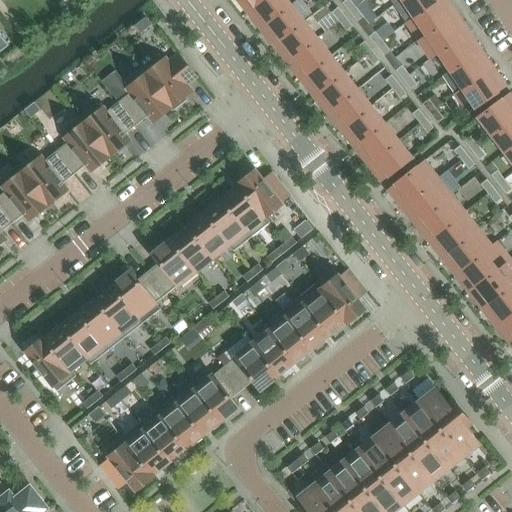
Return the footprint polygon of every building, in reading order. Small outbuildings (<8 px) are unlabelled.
[(237,0),(248,13),(263,0),(237,0)] [(263,0),(248,13),(261,30),(292,5),(287,0),(263,0)] [(356,8),(349,0),(346,0),(342,3),(350,13),(356,8)] [(407,23),(440,0),(402,0),(414,17),(406,23),(407,23)] [(419,41),(457,15),(447,0),(440,0),(407,23),(419,41)] [(274,47),(305,22),(292,5),(261,30),(274,47)] [(346,17),(338,8),(332,13),(339,22),(346,17)] [(364,17),(356,8),(350,13),(357,22),(364,17)] [(146,15),(134,24),(141,33),(153,23),(146,15)] [(431,59),(469,33),(457,15),(419,41),(431,59)] [(353,26),(346,17),(339,22),(347,31),(353,26)] [(288,64),(319,39),(305,22),(274,47),(288,64)] [(383,42),(375,32),(369,37),(377,47),(383,42)] [(451,71),(482,51),(469,33),(431,59),(431,60),(439,54),(451,71)] [(0,52),(8,46),(0,35),(0,52)] [(301,80),(332,56),(319,39),(288,64),(301,80)] [(373,51),(365,41),(359,46),(366,56),(373,51)] [(390,51),(383,42),(377,47),(384,56),(390,51)] [(380,60),(373,51),(366,56),(374,65),(380,60)] [(451,71),(443,77),(455,95),(494,69),(482,51),(451,71)] [(159,54),(142,68),(175,110),(187,100),(184,96),(192,91),(187,85),(197,78),(178,55),(169,62),(167,59),(164,61),(159,54)] [(315,97),(346,73),(332,56),(301,80),(315,97)] [(410,76),(402,66),(396,71),(404,81),(410,76)] [(115,71),(102,81),(119,102),(136,125),(148,116),(152,122),(171,107),(174,111),(175,110),(142,68),(124,82),(115,71)] [(468,113),(506,87),(494,69),(455,95),(468,113)] [(328,114),(359,90),(346,73),(315,97),(328,114)] [(399,85),(392,75),(386,80),(393,90),(399,85)] [(417,85),(410,76),(404,81),(411,90),(417,85)] [(407,94),(399,85),(393,90),(400,99),(407,94)] [(342,131),(372,107),(359,90),(328,114),(342,131)] [(492,136),(511,120),(511,96),(510,93),(478,117),(492,136)] [(437,109),(429,100),(423,105),(430,114),(437,109)] [(97,104),(80,117),(110,156),(130,140),(125,134),(136,125),(119,102),(107,111),(104,108),(102,110),(97,104)] [(355,148),(386,124),(372,107),(342,131),(355,148)] [(426,119),(419,109),(412,114),(420,124),(426,119)] [(444,118),(437,109),(430,114),(438,123),(444,118)] [(80,117),(62,131),(67,137),(65,139),(67,143),(58,151),(76,174),(86,166),(90,171),(110,156),(80,117)] [(434,128),(426,119),(420,124),(427,133),(434,128)] [(505,153),(511,147),(511,120),(492,136),(505,153)] [(368,165),(399,141),(386,124),(355,148),(368,165)] [(478,146),(471,137),(464,142),(472,151),(478,146)] [(382,182),(413,158),(399,141),(368,165),(382,182)] [(468,155),(460,146),(454,151),(462,160),(468,155)] [(486,156),(478,146),(472,151),(479,160),(486,156)] [(19,165),(18,166),(48,205),(67,189),(63,184),(74,175),(56,151),(45,160),(42,157),(24,172),(19,165)] [(475,165),(468,155),(462,160),(469,170),(475,165)] [(402,207),(438,179),(424,161),(388,190),(402,207)] [(48,205),(18,166),(0,180),(5,186),(3,188),(6,192),(0,196),(0,203),(14,222),(23,215),(28,220),(48,205)] [(290,195),(272,173),(264,180),(256,171),(239,185),(269,224),(270,223),(265,216),(282,203),(281,202),(290,195)] [(505,180),(498,171),(491,176),(499,185),(505,180)] [(415,224),(452,196),(438,179),(402,207),(415,224)] [(495,189),(487,180),(481,185),(488,194),(495,189)] [(511,189),(511,188),(505,180),(499,185),(506,194),(511,189)] [(239,185),(237,186),(238,187),(233,191),(232,190),(222,199),(252,237),(269,224),(239,185)] [(502,199),(495,189),(488,194),(496,204),(502,199)] [(429,241),(465,213),(452,196),(415,224),(429,241)] [(222,199),(220,200),(221,201),(216,205),(215,204),(205,212),(235,250),(252,237),(222,199)] [(14,222),(0,203),(0,242),(5,238),(1,233),(14,222)] [(205,212),(203,213),(204,214),(199,218),(198,217),(188,225),(213,258),(229,245),(234,251),(235,250),(205,212)] [(442,258),(478,230),(465,213),(429,241),(442,258)] [(188,225),(187,226),(188,228),(183,232),(182,230),(171,239),(196,271),(213,258),(188,225)] [(285,229),(278,235),(285,244),(289,249),(297,243),(292,238),(285,229)] [(455,275),(497,242),(491,246),(478,230),(442,258),(455,275)] [(171,239),(170,240),(171,241),(166,245),(165,244),(153,253),(154,255),(160,262),(149,271),(167,294),(196,271),(171,239)] [(469,292),(511,259),(497,242),(455,275),(469,292)] [(277,250),(268,257),(272,263),(281,255),(289,249),(285,244),(277,250)] [(303,246),(293,254),(299,262),(309,254),(303,246)] [(278,266),(276,267),(281,274),(282,275),(292,267),(286,259),(278,266)] [(511,260),(511,259),(469,292),(482,309),(511,285),(511,260)] [(259,264),(251,271),(255,276),(263,270),(259,264)] [(276,267),(266,275),(272,282),(281,274),(276,267)] [(366,292),(349,270),(340,277),(334,270),(317,284),(347,322),(365,308),(358,299),(366,292)] [(114,284),(112,285),(143,324),(144,323),(161,309),(156,303),(167,294),(149,271),(138,280),(132,272),(131,271),(119,280),(120,281),(115,285),(114,284)] [(251,271),(243,277),(248,282),(255,276),(251,271)] [(259,281),(249,289),(255,296),(265,288),(259,281)] [(317,284),(300,297),(330,336),(347,322),(317,284)] [(112,285),(102,293),(103,295),(98,299),(97,297),(95,298),(126,337),(143,324),(112,285)] [(496,326),(511,313),(511,285),(482,309),(496,326)] [(225,291),(217,297),(221,303),(229,297),(225,291)] [(217,297),(209,304),(214,309),(221,303),(217,297)] [(300,297),(283,311),(313,349),(330,336),(300,297)] [(95,298),(85,307),(86,308),(81,312),(80,311),(79,312),(109,350),(126,337),(95,298)] [(283,311),(266,324),(296,362),(313,349),(283,311)] [(79,312),(68,320),(69,322),(64,325),(63,324),(62,325),(92,364),(109,350),(79,312)] [(509,343),(511,340),(511,313),(496,326),(509,343)] [(209,316),(194,328),(201,336),(216,324),(209,316)] [(266,324),(265,325),(269,331),(254,344),(279,376),(296,362),(266,324)] [(62,325),(51,334),(52,335),(47,339),(46,338),(45,339),(75,377),(76,376),(72,370),(86,358),(91,365),(92,364),(62,325)] [(166,337),(158,344),(163,349),(171,343),(166,337)] [(45,339),(27,353),(57,391),(75,377),(45,339)] [(158,344),(151,350),(155,355),(163,349),(158,344)] [(254,344),(225,367),(243,390),(254,381),(260,388),(260,389),(261,390),(279,376),(254,344)] [(155,363),(150,367),(156,375),(161,371),(155,363)] [(132,364),(125,370),(129,376),(137,370),(132,364)] [(243,390),(225,367),(213,376),(208,370),(190,384),(221,422),(239,408),(238,406),(237,406),(231,399),(243,390)] [(125,370),(117,377),(121,382),(129,376),(125,370)] [(414,377),(409,372),(401,378),(406,383),(414,377)] [(141,374),(133,380),(140,390),(149,383),(141,374)] [(399,389),(394,383),(386,390),(391,395),(399,389)] [(190,384),(173,397),(204,436),(221,422),(190,384)] [(126,386),(116,394),(121,401),(131,393),(126,386)] [(453,400),(448,404),(437,389),(421,402),(442,429),(463,412),(453,400)] [(99,391),(91,397),(95,403),(103,396),(99,391)] [(116,394),(106,402),(111,407),(112,408),(121,401),(116,394)] [(384,401),(379,395),(371,402),(376,407),(384,401)] [(91,397),(83,403),(87,409),(95,403),(91,397)] [(173,397),(157,410),(187,449),(204,436),(173,397)] [(421,402),(405,414),(427,441),(442,429),(421,402)] [(99,407),(89,415),(95,423),(105,415),(99,407)] [(368,413),(364,407),(356,414),(361,419),(368,413)] [(157,410),(140,424),(170,462),(187,449),(157,410)] [(467,428),(472,424),(463,412),(442,429),(463,456),(479,443),(467,428)] [(427,441),(405,414),(390,426),(412,453),(427,441)] [(354,425),(349,419),(341,425),(346,431),(354,425)] [(140,424),(123,437),(128,443),(153,476),(170,462),(140,424)] [(412,453),(390,426),(375,438),(397,465),(412,453)] [(442,429),(427,441),(448,468),(463,456),(442,429)] [(338,437),(334,431),(326,437),(331,443),(338,437)] [(397,465),(375,438),(360,450),(382,477),(397,465)] [(427,441),(412,453),(433,480),(448,468),(427,441)] [(111,459),(102,466),(119,488),(128,481),(135,490),(153,476),(128,443),(110,458),(111,459)] [(323,449),(319,443),(311,449),(316,455),(323,449)] [(382,477),(360,450),(345,462),(367,488),(382,477)] [(412,453),(397,465),(418,492),(433,480),(412,453)] [(308,461),(304,455),(296,461),(300,467),(308,461)] [(300,467),(296,461),(288,467),(293,473),(300,467)] [(367,488),(345,462),(330,473),(351,500),(367,488)] [(397,465),(382,477),(403,503),(418,492),(397,465)] [(490,474),(486,468),(478,474),(482,480),(490,474)] [(336,511),(351,500),(330,473),(315,485),(336,511)] [(382,477),(367,488),(385,511),(392,511),(403,503),(382,477)] [(475,486),(471,480),(463,486),(467,492),(475,486)] [(336,511),(315,485),(299,498),(310,511),(336,511)] [(0,511),(41,511),(46,508),(30,488),(15,500),(4,486),(0,489),(0,505),(3,509),(0,511)] [(385,511),(367,488),(351,500),(360,511),(385,511)] [(460,498),(456,492),(448,498),(452,504),(460,498)] [(360,511),(351,500),(336,511),(360,511)]
